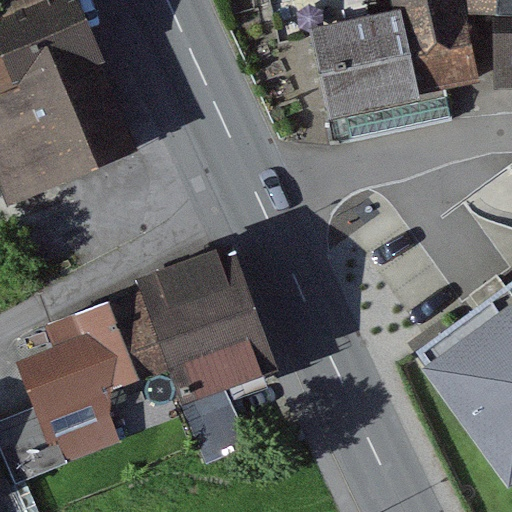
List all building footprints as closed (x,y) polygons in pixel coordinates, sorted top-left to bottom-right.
[(88,0),(12,0),(0,5),(0,167),(16,208),(150,155),(88,0)] [(401,0),(405,19),(327,34),(343,120),(484,94),(466,0),(401,0)] [(511,0),(476,0),(475,21),(511,23),(511,0)] [(511,29),(503,29),(502,91),(511,91),(511,29)] [(65,353),(35,364),(68,456),(301,371),(256,250),(54,323),(65,353)] [(511,321),(440,372),(511,474),(511,321)]
